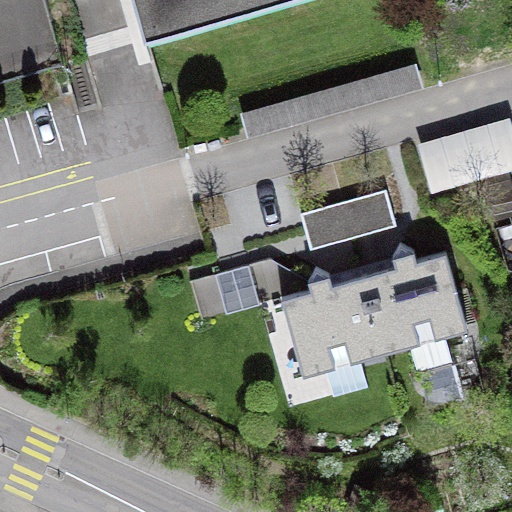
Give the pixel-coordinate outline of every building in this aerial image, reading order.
[(58,88),(71,84),(65,63),(87,57),(70,0),(42,0),(60,61),(51,63),(58,88)] [(132,0),(144,40),(282,0),(132,0)] [(389,28),(227,82),(247,140),(409,86),(389,28)] [(343,200),(353,235),(395,223),(385,188),(343,200)] [(353,235),(343,200),(300,212),(310,247),(353,235)] [(363,273),(385,350),(411,343),(418,370),(452,360),(444,333),(467,327),(445,250),(416,258),(414,249),(400,241),(393,255),(395,264),(363,273)] [(385,350),(363,273),(332,282),(329,273),(315,265),(308,279),(311,288),(281,297),(303,374),(326,367),(334,394),(368,384),(360,358),(385,350)]
